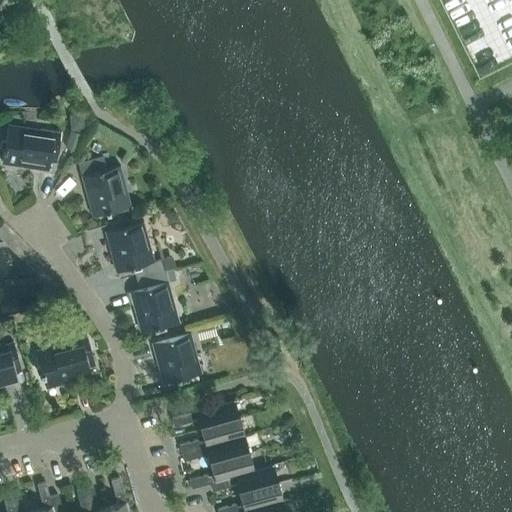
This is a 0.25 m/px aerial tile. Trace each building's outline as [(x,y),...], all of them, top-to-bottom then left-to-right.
[(84,116),(71,117),(72,129),(85,128),(84,116)] [(55,162),(60,131),(39,128),(39,131),(7,126),(2,160),(34,165),(33,168),(47,170),(49,162),(55,162)] [(71,133),(66,149),(75,152),(80,136),(71,133)] [(91,215),(130,205),(119,164),(80,175),(91,215)] [(165,269),(172,267),(175,267),(172,255),(154,259),(143,220),(104,230),(115,271),(132,266),(135,278),(165,269)] [(172,267),(165,269),(168,280),(175,278),(172,267)] [(167,280),(128,291),(139,331),(178,321),(167,280)] [(201,372),(190,331),(151,342),(162,383),(201,372)] [(77,379),(90,376),(88,367),(94,365),(86,335),(66,341),(67,343),(36,352),(45,385),(76,376),(77,379)] [(3,385),(14,382),(17,381),(15,373),(21,371),(12,341),(0,344),(0,382),(2,382),(3,385)] [(197,416),(200,428),(239,417),(234,399),(195,410),(171,417),(173,425),(192,420),(192,418),(197,416)] [(178,443),(180,452),(244,434),(239,417),(200,428),(203,439),(198,441),(197,438),(178,443)] [(206,451),(209,463),(248,452),(244,434),(180,452),(183,460),(202,455),(201,453),(206,451)] [(190,487),(206,483),(210,482),(209,481),(253,469),(248,452),(209,463),(213,474),(207,475),(207,473),(188,478),(190,487)] [(235,481),(238,493),(277,482),(272,464),(253,469),(209,481),(210,482),(212,490),(230,485),(230,483),(235,481)] [(109,511),(128,511),(126,501),(125,501),(119,477),(110,479),(115,498),(117,497),(119,503),(108,506),(109,511)] [(45,481),(44,481),(36,484),(41,502),(43,502),(45,507),(34,510),(34,511),(52,511),(49,496),(45,481)] [(217,508),(217,511),(235,511),(282,499),(277,482),(238,493),(241,504),(236,505),(235,503),(217,508)] [(92,484),(84,486),(90,511),(109,511),(108,506),(96,509),(95,503),(97,503),(92,484)] [(83,511),(90,511),(84,486),(75,489),(80,507),(82,507),(83,511)] [(18,489),(10,491),(15,511),(34,511),(34,510),(26,511),(22,511),(21,508),(23,507),(18,489)] [(8,511),(15,511),(10,491),(1,493),(6,511),(9,511),(8,511)] [(61,511),(57,494),(49,496),(52,511),(61,511)] [(285,511),(282,499),(235,511),(285,511)]
